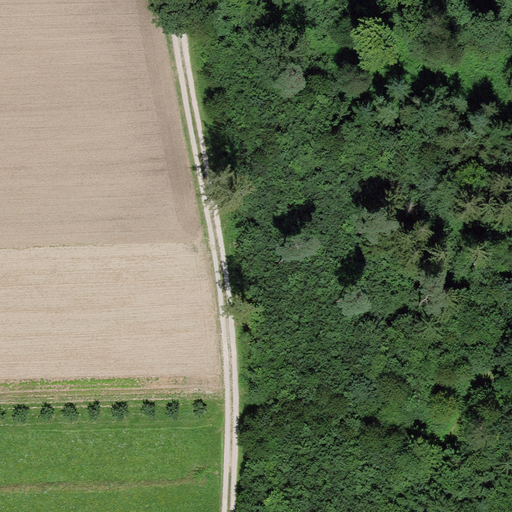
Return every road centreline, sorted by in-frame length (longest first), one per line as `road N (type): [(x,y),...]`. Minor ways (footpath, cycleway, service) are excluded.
road 1 (track): [(224,511),(223,329),(171,0)]
road 2 (track): [(406,511),(511,340)]
